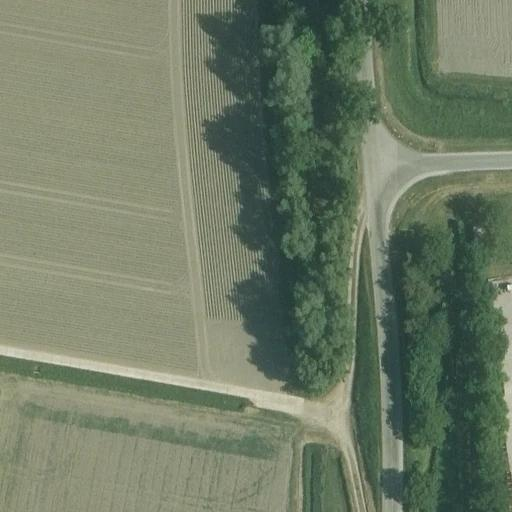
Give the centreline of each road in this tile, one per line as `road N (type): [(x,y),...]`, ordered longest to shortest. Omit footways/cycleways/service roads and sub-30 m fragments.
road 1 (unclassified): [(392,511),(372,167)]
road 2 (unclassified): [(372,167),(360,0)]
road 3 (unclassified): [(372,167),(511,162)]
